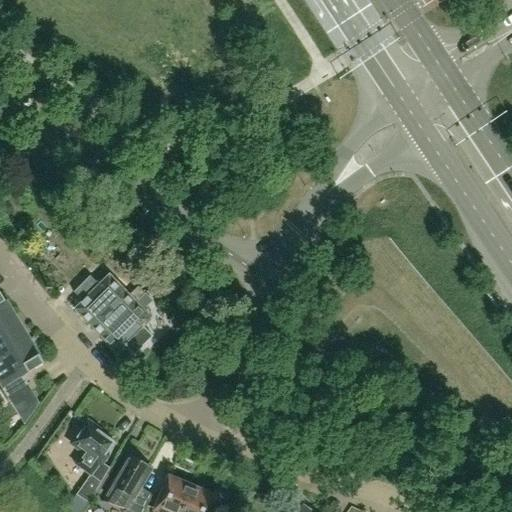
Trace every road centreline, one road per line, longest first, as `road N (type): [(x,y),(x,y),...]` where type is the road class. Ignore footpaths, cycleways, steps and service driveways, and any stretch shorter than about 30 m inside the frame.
road 1 (residential): [(268,280),(0,89)]
road 2 (residential): [(425,511),(194,434)]
road 3 (primary): [(410,113),(511,264)]
road 4 (residential): [(194,434),(243,359),(268,280)]
road 5 (unclassified): [(296,232),(410,113)]
road 6 (residential): [(0,471),(87,361)]
road 7 (residential): [(87,361),(19,288),(0,255)]
road 8 (primary): [(337,0),(410,113)]
road 9 (residential): [(194,434),(121,393),(87,361)]
road 10 (primary): [(511,178),(447,76)]
